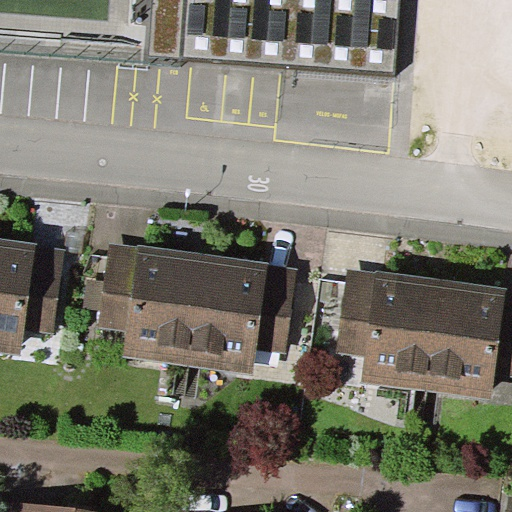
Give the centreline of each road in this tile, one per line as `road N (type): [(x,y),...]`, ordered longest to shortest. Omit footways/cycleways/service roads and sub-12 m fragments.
road 1 (residential): [(511,203),(0,153)]
road 2 (residential): [(0,469),(469,509)]
